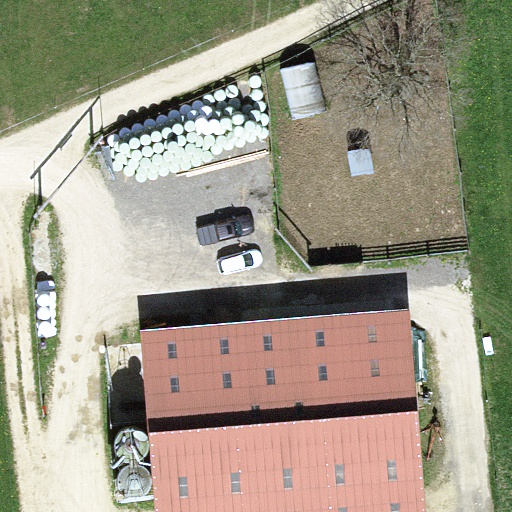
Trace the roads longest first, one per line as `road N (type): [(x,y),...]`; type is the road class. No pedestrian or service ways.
road 1 (track): [(0,165),(368,0)]
road 2 (track): [(30,150),(45,511)]
